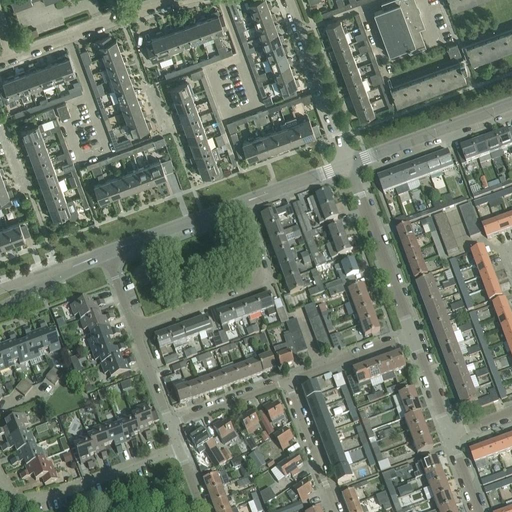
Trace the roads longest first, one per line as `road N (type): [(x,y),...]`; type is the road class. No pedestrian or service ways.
road 1 (residential): [(134,326),(251,284),(260,258),(240,202)]
road 2 (residential): [(178,449),(29,499),(16,500),(0,479)]
road 3 (residential): [(412,335),(348,164)]
road 4 (residential): [(11,59),(177,0)]
road 5 (residential): [(348,164),(287,0)]
road 6 (unclassified): [(348,164),(511,103)]
road 7 (unclassified): [(108,252),(240,202)]
road 8 (residential): [(336,511),(287,381)]
road 9 (residential): [(287,381),(412,335)]
road 10 (residential): [(169,423),(287,381)]
